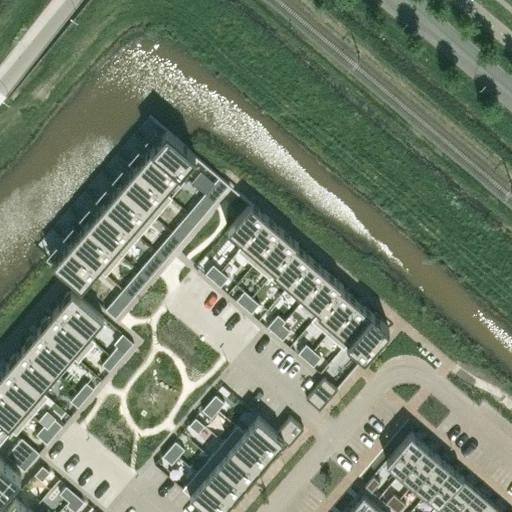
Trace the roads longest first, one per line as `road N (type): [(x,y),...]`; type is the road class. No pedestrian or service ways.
road 1 (residential): [(511,449),(429,378),(396,369),(269,511)]
road 2 (secondary): [(511,94),(399,0)]
